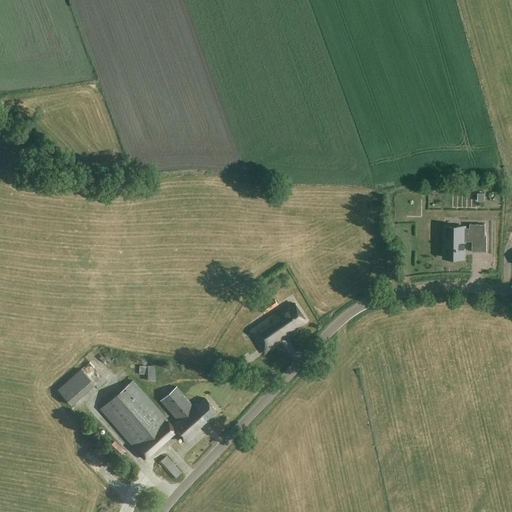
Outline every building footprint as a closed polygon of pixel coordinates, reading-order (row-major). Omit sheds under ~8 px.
[(448,247),(448,257),(464,257),(464,248),(464,247),(464,243),(465,243),(465,242),(464,242),(464,241),(472,241),(472,251),(486,251),(486,235),(485,235),(485,224),(469,224),(469,228),(464,228),(464,227),(444,227),(444,247),(448,247)] [(265,313),(278,305),(275,299),(262,308),(265,313)] [(295,328),(307,321),(295,303),(286,310),(285,307),(250,331),(265,353),(281,342),(280,339),(286,335),(288,337),(297,331),(295,328)] [(154,381),(154,365),(147,365),(147,366),(139,366),(139,375),(147,375),(147,381),(154,381)] [(75,401),(95,379),(80,366),(60,388),(75,401)] [(198,427),(216,411),(205,398),(198,404),(197,403),(193,406),(176,387),(160,400),(176,419),(171,424),(132,380),(100,409),(144,459),(176,430),(186,443),(201,430),(198,427)] [(162,459),(177,477),(184,471),(168,453),(162,459)]
